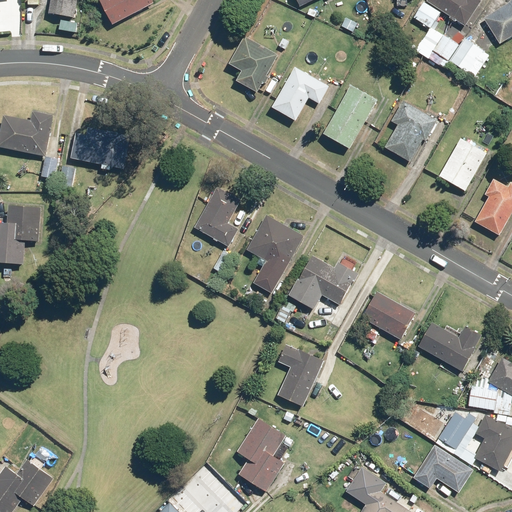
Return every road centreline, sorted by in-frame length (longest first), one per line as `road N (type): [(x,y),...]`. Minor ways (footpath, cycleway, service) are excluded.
road 1 (residential): [(157,90),(511,295)]
road 2 (residential): [(0,63),(78,66),(157,90)]
